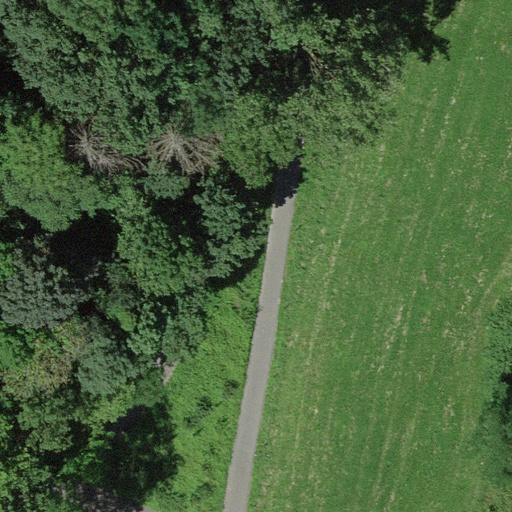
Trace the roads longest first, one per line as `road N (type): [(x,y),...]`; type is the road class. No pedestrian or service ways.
road 1 (track): [(313,0),(197,299),(95,428),(3,511)]
road 2 (track): [(235,511),(310,8)]
